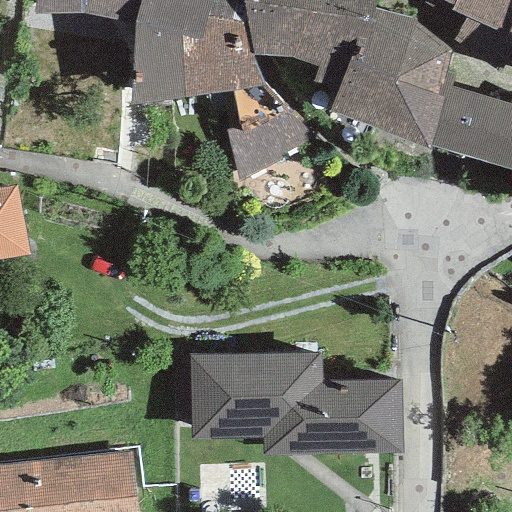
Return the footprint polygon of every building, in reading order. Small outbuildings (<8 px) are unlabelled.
[(80,0),(34,0),(33,14),(79,13),(80,0)] [(80,0),(79,13),(133,23),(140,0),(80,0)] [(231,0),(140,0),(133,23),(132,105),(182,100),(181,35),(200,38),(205,16),(228,20),(231,0)] [(241,0),(241,2),(254,56),(291,58),(318,66),(311,81),(334,93),(328,112),(430,151),(430,145),(448,86),(442,84),(449,51),(415,25),(414,19),(374,8),(374,0),(241,0)] [(511,0),(443,0),(454,5),(450,10),(465,17),(452,44),(504,67),(511,44),(511,0)] [(232,91),(264,85),(247,57),(241,23),(228,20),(205,16),(200,38),(181,35),(182,100),(232,91)] [(313,139),(264,85),(232,91),(238,127),(225,131),(238,182),(313,139)] [(511,169),(511,105),(448,86),(430,145),(511,169)] [(17,186),(0,188),(0,261),(28,257),(17,186)] [(401,455),(400,381),(321,382),(320,354),(189,356),(190,441),(260,440),(261,457),(401,455)] [(0,511),(133,511),(129,454),(0,465),(0,511)]
